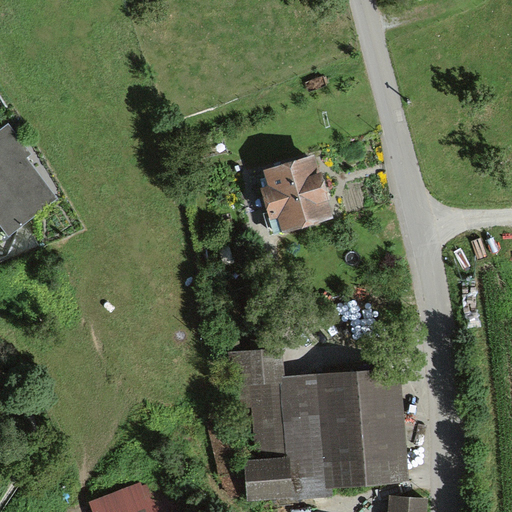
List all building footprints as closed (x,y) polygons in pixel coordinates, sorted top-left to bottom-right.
[(9,128),(0,135),(0,241),(55,196),(25,159),(31,154),(9,128)] [(316,164),(265,178),(268,190),(261,192),(270,226),(278,224),(282,238),(332,225),(316,164)] [(281,353),(232,356),(235,412),(248,411),(251,464),(243,465),(245,505),(332,500),(331,492),(407,488),(400,376),(283,383),(281,353)] [(90,511),(192,511),(182,486),(147,499),(142,486),(89,506),(90,511)] [(427,511),(428,503),(390,500),(388,511),(427,511)]
